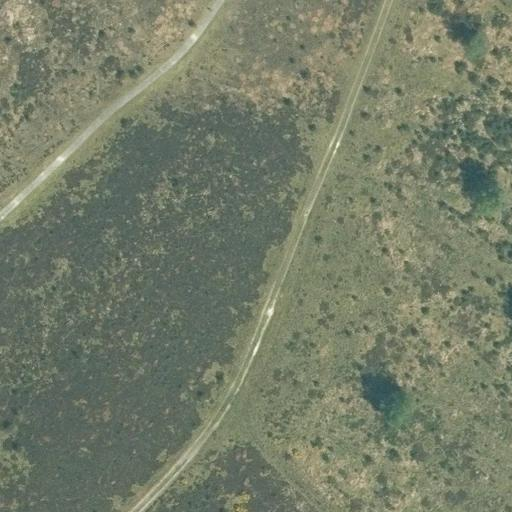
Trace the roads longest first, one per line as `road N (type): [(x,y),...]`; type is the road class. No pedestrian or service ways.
road 1 (track): [(126,511),(224,414),(385,0)]
road 2 (track): [(224,414),(321,511)]
